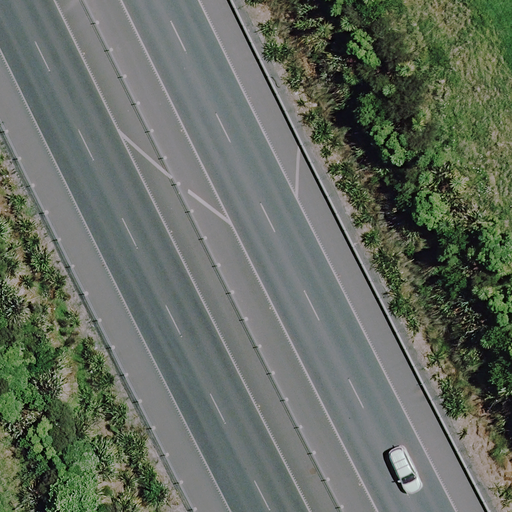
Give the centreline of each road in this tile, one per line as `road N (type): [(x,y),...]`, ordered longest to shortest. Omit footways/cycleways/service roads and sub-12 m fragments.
road 1 (motorway): [(287,511),(15,0)]
road 2 (motorway): [(159,0),(421,511)]
